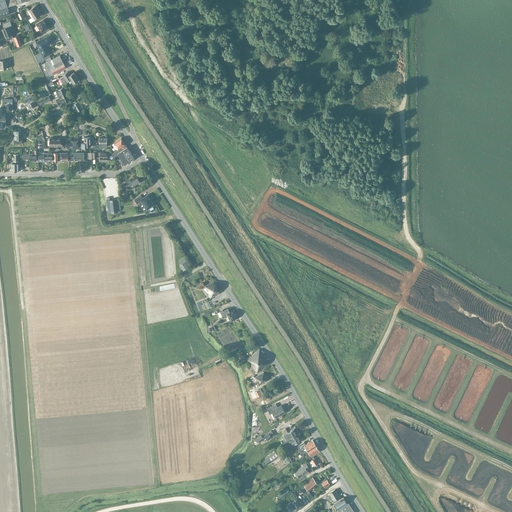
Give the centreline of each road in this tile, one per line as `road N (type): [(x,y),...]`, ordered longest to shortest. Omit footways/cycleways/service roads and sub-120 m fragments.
road 1 (tertiary): [(139,156),(361,511)]
road 2 (tertiary): [(40,0),(120,127)]
road 3 (unclassified): [(139,156),(115,172),(0,175)]
